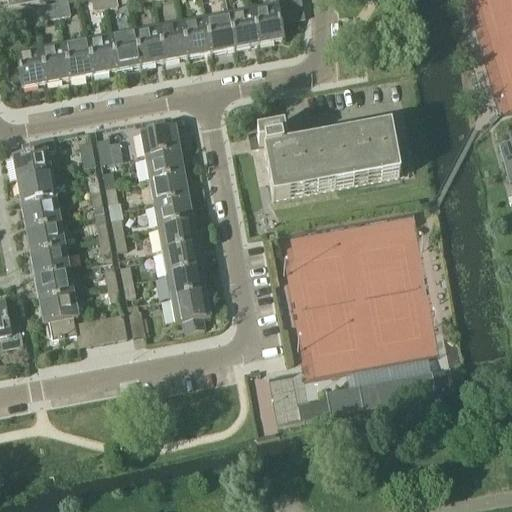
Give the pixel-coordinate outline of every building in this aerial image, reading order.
[(0,0),(0,4),(0,5),(5,4),(6,10),(39,4),(38,0),(0,0)] [(105,14),(103,0),(91,2),(94,16),(105,14)] [(115,0),(103,0),(105,14),(117,12),(115,0)] [(274,5),(275,12),(276,12),(277,17),(300,13),(298,1),(274,5)] [(67,6),(55,8),(57,22),(69,20),(67,6)] [(57,22),(55,8),(43,10),(45,24),(57,22)] [(31,12),(6,17),(8,29),(33,24),(31,12)] [(275,12),(251,17),(257,49),(282,44),(279,28),(277,17),(276,12),(275,12)] [(300,13),(277,17),(279,28),(302,24),(300,13)] [(251,17),(228,21),(234,53),(257,49),(251,17)] [(228,21),(205,25),(211,57),(234,53),(228,21)] [(205,25),(181,30),(187,62),(211,57),(205,25)] [(181,30),(158,34),(164,66),(187,62),(181,30)] [(158,34),(134,38),(140,70),(164,66),(158,34)] [(134,38),(111,43),(116,75),(140,70),(134,38)] [(111,43),(87,47),(92,79),(116,75),(111,43)] [(87,47),(63,52),(68,84),(92,79),(87,47)] [(63,52),(39,56),(45,88),(68,84),(63,52)] [(45,88),(39,56),(15,60),(18,75),(5,77),(6,86),(21,93),(45,88)] [(137,138),(142,163),(177,156),(173,132),(137,138)] [(281,135),(254,140),(257,152),(261,151),(272,206),(397,181),(388,133),(286,153),(281,135)] [(10,163),(14,187),(49,180),(45,158),(53,156),(51,144),(19,150),(21,161),(10,163)] [(497,147),(502,166),(511,163),(511,158),(508,144),(497,147)] [(106,145),(95,147),(99,169),(111,167),(106,145)] [(77,150),(81,173),(93,171),(89,148),(77,150)] [(142,163),(146,187),(182,180),(177,156),(142,163)] [(511,163),(502,166),(508,185),(511,184),(511,163)] [(101,179),(104,195),(114,193),(111,177),(101,179)] [(14,187),(19,210),(54,204),(49,180),(14,187)] [(85,182),(88,198),(98,196),(95,180),(85,182)] [(146,187),(151,210),(186,203),(182,180),(146,187)] [(114,193),(104,195),(107,210),(117,208),(114,193)] [(98,196),(88,198),(91,213),(101,212),(98,196)] [(151,210),(155,234),(190,227),(186,203),(151,210)] [(19,210),(23,233),(58,227),(54,204),(19,210)] [(110,226),(113,241),(123,240),(120,224),(110,226)] [(23,233),(28,258),(63,251),(58,227),(23,233)] [(94,229),(97,245),(106,243),(103,227),(94,229)] [(155,234),(159,257),(195,251),(190,227),(155,234)] [(123,240),(113,241),(116,257),(125,255),(123,240)] [(106,243),(97,245),(99,260),(109,258),(106,243)] [(28,258),(33,281),(67,275),(63,251),(28,258)] [(159,257),(164,281),(199,274),(195,251),(159,257)] [(118,273),(121,289),(131,287),(128,271),(118,273)] [(102,276),(105,292),(115,290),(112,274),(102,276)] [(164,281),(168,305),(204,298),(199,274),(164,281)] [(33,281),(37,305),(72,298),(67,275),(33,281)] [(131,287),(121,289),(124,304),(134,303),(131,287)] [(115,290),(105,292),(108,307),(118,306),(115,290)] [(52,346),(74,341),(72,329),(71,323),(77,322),(72,298),(37,305),(42,329),(48,327),(49,330),(46,331),(48,341),(51,341),(52,346)] [(204,298),(168,305),(172,329),(181,328),(183,339),(203,335),(201,324),(208,323),(204,298)] [(0,308),(0,352),(5,355),(19,352),(14,325),(5,326),(1,309),(0,308)] [(138,318),(127,320),(131,343),(142,341),(138,318)] [(120,319),(109,322),(113,346),(125,344),(120,319)] [(109,322),(97,324),(101,348),(113,346),(109,322)] [(97,324),(84,326),(89,351),(101,348),(97,324)] [(72,329),(74,341),(77,353),(89,351),(84,326),(72,329)] [(326,406),(329,421),(435,402),(431,377),(430,377),(430,378),(391,386),(390,385),(389,385),(390,386),(358,392),(358,391),(357,391),(357,392),(325,398),(325,397),(324,397),(326,406)] [(329,421),(326,406),(297,411),(299,427),(329,421)]
